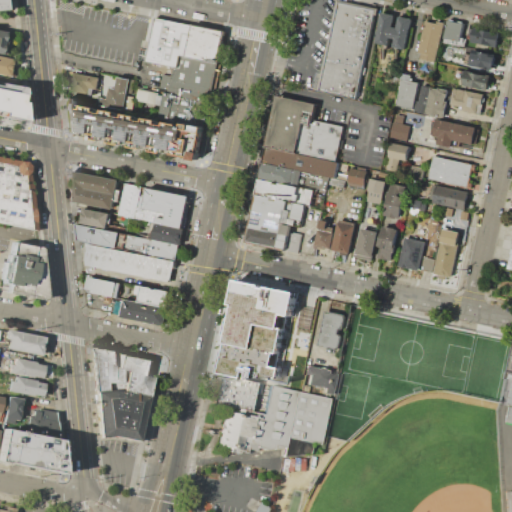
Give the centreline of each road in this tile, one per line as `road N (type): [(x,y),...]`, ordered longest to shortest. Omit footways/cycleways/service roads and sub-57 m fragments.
road 1 (tertiary): [(81,492),(32,0)]
road 2 (residential): [(511,317),(213,255)]
road 3 (residential): [(192,351),(0,309)]
road 4 (residential): [(474,309),(511,124)]
road 5 (residential): [(226,184),(48,149)]
road 6 (secondary): [(253,55),(226,184)]
